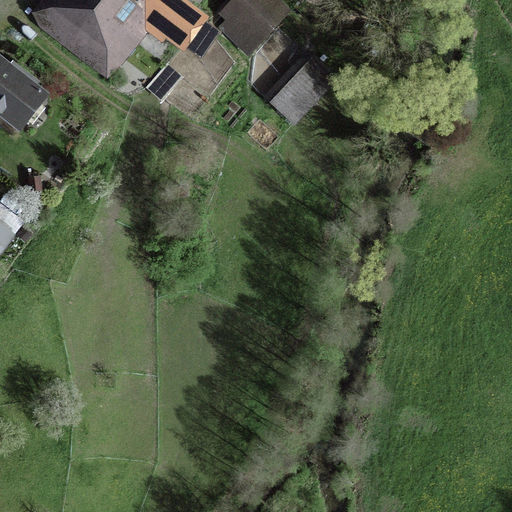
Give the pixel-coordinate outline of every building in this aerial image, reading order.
[(60,0),(44,22),(107,70),(146,20),(180,46),(199,21),(170,0),(60,0)] [(266,0),(249,0),(222,29),(249,54),(284,17),(266,0)] [(310,61),(270,105),(295,128),(335,84),(310,61)] [(0,62),(0,111),(22,129),(46,98),(0,62)] [(0,256),(23,227),(0,208),(0,256)]
